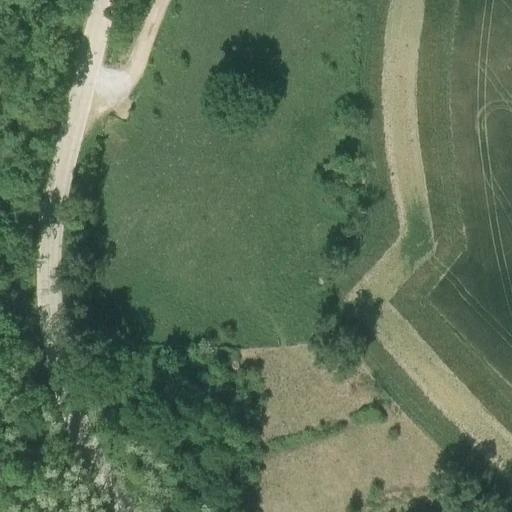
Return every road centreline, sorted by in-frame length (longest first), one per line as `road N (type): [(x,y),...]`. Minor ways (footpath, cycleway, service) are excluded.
road 1 (tertiary): [(105,0),(50,208),(45,275),(62,380),(81,438),(129,511)]
road 2 (track): [(85,86),(115,83),(134,69),(163,0)]
